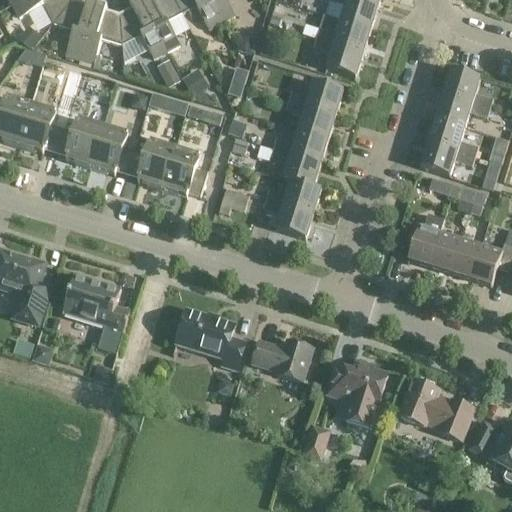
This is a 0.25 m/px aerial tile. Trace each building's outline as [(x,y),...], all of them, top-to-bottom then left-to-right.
[(8,0),(13,8),(28,0),(8,0)] [(28,0),(13,8),(20,21),(43,9),(53,28),(73,3),(71,0),(28,0)] [(139,3),(141,6),(167,55),(180,48),(168,25),(182,18),(172,0),(152,0),(150,2),(149,0),(145,0),(141,2),(139,3)] [(172,0),(182,18),(197,10),(209,33),(223,26),(208,0),(172,0)] [(208,0),(223,26),(235,19),(225,0),(208,0)] [(371,33),(379,8),(352,0),(329,0),(329,3),(346,9),(342,24),(371,33)] [(352,0),(379,8),(381,0),(352,0)] [(66,59),(81,64),(97,11),(98,7),(95,6),(90,5),(88,4),(87,5),(87,8),(73,3),(53,28),(74,34),(66,59)] [(142,39),(154,62),(167,55),(141,6),(139,3),(130,8),(131,9),(132,11),(120,18),(123,49),(142,39)] [(98,7),(97,11),(81,64),(79,69),(93,73),(102,43),(123,49),(120,18),(106,14),(107,12),(108,10),(105,10),(98,7)] [(364,57),(371,33),(342,24),(338,37),(320,32),(320,33),(317,42),(317,43),(364,57)] [(29,30),(18,42),(31,53),(42,40),(29,30)] [(311,30),(308,39),(317,42),(320,33),(311,30)] [(241,39),(237,54),(252,58),(256,43),(241,39)] [(356,82),(364,57),(317,43),(309,40),(307,48),(314,51),(314,52),(331,57),(326,73),(356,82)] [(27,54),(23,68),(36,71),(40,57),(27,54)] [(170,63),(157,70),(169,92),(181,86),(170,63)] [(198,73),(183,83),(195,101),(210,90),(198,73)] [(451,73),(443,98),(491,112),(494,103),(476,98),(481,82),(451,73)] [(238,79),(225,80),(226,94),(239,93),(238,79)] [(310,100),(293,95),(284,93),(281,101),(290,104),(336,119),(344,95),(314,86),(310,100)] [(135,96),(131,110),(145,115),(150,100),(135,96)] [(153,98),(149,110),(162,114),(166,102),(153,98)] [(491,112),(443,98),(436,123),(465,132),(470,118),(487,123),(491,112)] [(0,144),(18,150),(31,107),(7,100),(3,115),(0,113),(0,144)] [(329,143),(336,119),(290,104),(286,115),(303,120),(299,134),(329,143)] [(31,107),(18,150),(35,155),(36,151),(45,154),(56,157),(63,133),(52,130),(56,115),(55,115),(31,107)] [(211,116),(208,127),(220,130),(223,120),(211,116)] [(66,165),(89,171),(102,129),(79,122),(75,137),(63,133),(56,157),(68,160),(66,165)] [(436,123),(428,147),(475,161),(483,163),(485,156),(477,153),(478,151),(461,146),(465,132),(436,123)] [(234,124),(230,138),(242,142),(247,128),(234,124)] [(117,175),(127,179),(134,155),(124,152),(128,137),(102,129),(89,171),(115,179),(117,175)] [(277,143),(274,152),(321,167),(329,143),(299,134),(295,148),(277,143)] [(134,155),(127,179),(139,183),(148,185),(147,189),(163,194),(176,151),(151,144),(147,159),(135,155),(134,155)] [(472,171),(475,161),(428,147),(420,171),(450,180),(454,165),(472,171)] [(200,159),(176,151),(163,194),(187,201),(189,198),(201,201),(208,177),(196,174),(200,159)] [(288,168),(284,182),(314,191),(321,167),(274,152),(271,162),(288,168)] [(485,179),(481,192),(494,196),(498,184),(485,179)] [(270,194),(267,204),(314,218),(322,193),(314,191),(284,182),(283,183),(291,186),(287,200),(270,194)] [(452,200),(455,190),(432,183),(429,193),(452,200)] [(452,200),(472,207),(476,197),(455,190),(452,200)] [(476,197),(472,207),(483,210),(486,200),(476,197)] [(306,243),(314,218),(267,204),(264,213),(281,219),(277,234),(306,243)] [(409,264),(430,271),(441,236),(442,236),(445,224),(428,218),(424,231),(420,230),(409,264)] [(430,271),(451,277),(461,243),(442,236),(441,236),(430,271)] [(451,277),(471,283),(482,249),(461,243),(451,277)] [(497,273),(510,277),(511,271),(511,250),(504,248),(502,255),(482,249),(471,283),(492,290),(497,273)] [(0,255),(0,256),(0,291),(21,297),(23,324),(38,329),(45,310),(50,291),(39,287),(45,269),(0,255)] [(75,278),(69,297),(63,317),(105,330),(98,353),(117,359),(131,316),(116,311),(122,293),(75,278)] [(188,314),(182,333),(177,349),(224,363),(222,369),(238,374),(240,365),(246,346),(232,342),(236,329),(188,314)] [(55,321),(52,333),(57,334),(61,323),(55,321)] [(18,343),(14,357),(31,362),(35,348),(18,343)] [(260,345),(254,365),(253,368),(278,376),(277,378),(303,386),(314,353),(287,345),(285,353),(260,345)] [(38,349),(33,364),(49,369),(54,354),(38,349)] [(350,406),(344,424),(370,432),(377,409),(378,410),(382,398),(388,379),(365,372),(366,369),(357,366),(354,375),(337,370),(328,399),(350,406)] [(97,369),(93,383),(108,388),(113,374),(97,369)] [(222,382),(218,395),(230,399),(235,386),(222,382)] [(462,446),(468,432),(475,413),(452,404),(449,409),(436,404),(440,395),(414,385),(407,403),(400,420),(425,431),(426,429),(439,434),(439,436),(462,446)] [(484,426),(475,444),(470,453),(484,461),(487,455),(491,457),(488,463),(507,474),(503,481),(505,485),(511,488),(511,427),(508,425),(500,439),(496,437),(498,434),(484,426)] [(312,430),(303,461),(321,466),(331,436),(312,430)] [(432,511),(435,503),(419,495),(416,505),(432,511)]
